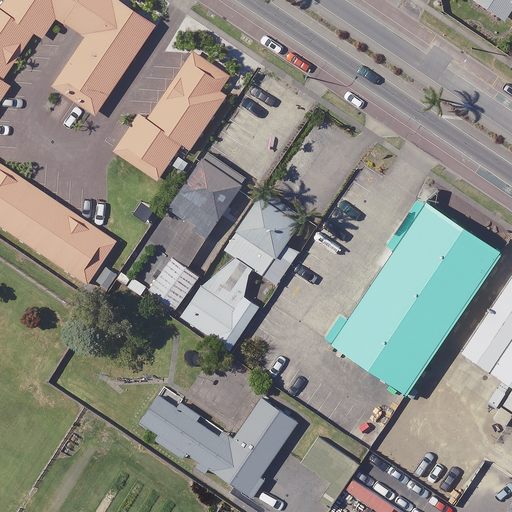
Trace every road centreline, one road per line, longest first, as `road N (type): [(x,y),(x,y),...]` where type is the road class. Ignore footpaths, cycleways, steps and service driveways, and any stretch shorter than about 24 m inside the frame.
road 1 (secondary): [(511,176),(251,0)]
road 2 (secondary): [(331,0),(511,120)]
